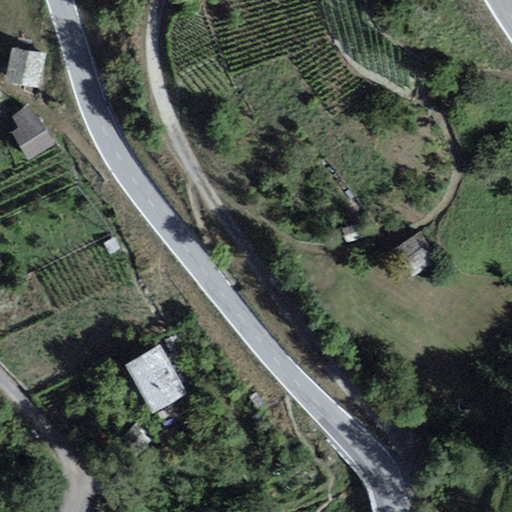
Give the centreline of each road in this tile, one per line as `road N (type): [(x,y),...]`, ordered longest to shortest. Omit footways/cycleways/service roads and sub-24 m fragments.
road 1 (tertiary): [(64,0),(127,169),(294,382),(369,447),(392,483),(398,511)]
road 2 (track): [(392,483),(414,456),(407,428),(342,376),(203,178)]
road 3 (track): [(203,178),(173,133),(157,65),(166,0)]
road 4 (track): [(0,364),(64,426),(75,448),(80,475),(71,511)]
